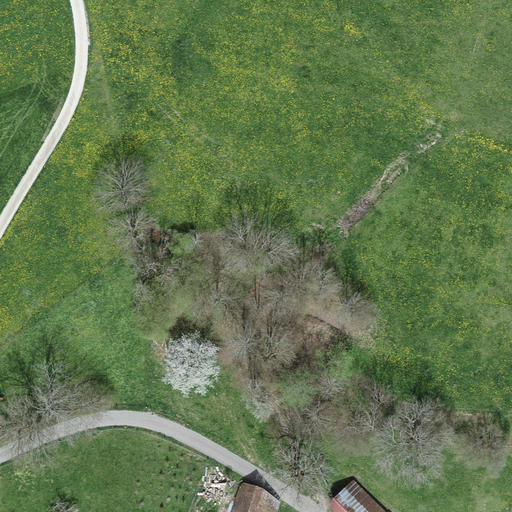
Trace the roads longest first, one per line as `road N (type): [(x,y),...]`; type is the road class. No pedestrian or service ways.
road 1 (unclassified): [(300,511),(206,447),(133,419),(103,418),(0,454)]
road 2 (unclassified): [(0,225),(78,70),(70,0)]
